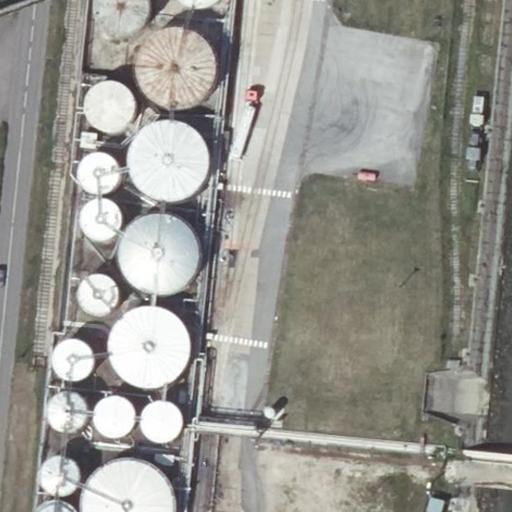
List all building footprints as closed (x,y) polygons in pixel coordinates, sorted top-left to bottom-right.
[(151,12),(152,7),(151,1),(150,0),(98,0),(98,1),(98,7),(98,12),(100,17),(102,22),(106,26),(110,29),(114,31),(119,33),(125,34),(130,33),(135,32),(140,29),(144,26),(147,22),(150,17),(151,12)] [(180,0),(181,1),(185,4),(189,7),(194,9),(199,10),(204,10),(209,9),(214,7),(219,4),(222,1),(222,0),(180,0)] [(221,77),(222,70),(221,63),(219,56),(216,49),(212,43),(208,38),(202,34),(195,30),(189,28),(181,27),(174,28),(167,29),(161,32),(154,35),(149,40),(144,45),(141,52),(138,58),(137,65),(137,73),(138,80),(141,86),(144,93),(148,98),(154,103),(160,107),(166,110),(173,111),(181,112),(188,111),(195,109),(201,106),(207,101),(212,96),(216,90),(219,84),(221,77)] [(138,112),(138,107),(138,102),(136,98),(134,93),(131,89),(127,86),(122,84),(117,83),(112,82),(107,83),(103,85),(98,87),(95,91),(92,95),(90,99),(89,104),(89,109),(89,114),(91,119),(94,123),(98,127),(102,129),(107,131),(112,132),(117,132),(122,131),(126,128),(130,125),(134,122),(136,117),(138,112)] [(212,171),(212,164),(212,157),(210,150),(207,144),(203,138),(199,133),(193,129),(187,125),(180,123),(174,122),(167,122),(160,123),(153,125),(147,129),(141,133),(137,138),(133,144),(130,150),(128,157),(128,164),(128,171),(130,177),(133,184),(137,190),(141,195),(147,199),(153,202),(160,205),(167,206),(174,206),(180,205),(187,202),(193,199),(199,195),(203,190),(207,184),(210,177),(212,171)] [(120,178),(121,174),(120,170),(119,166),(117,162),(114,159),(111,157),(107,155),(103,154),(99,154),(95,155),(91,157),(87,159),(85,162),(83,166),(81,170),(81,174),(81,178),(82,182),(84,185),(87,189),(90,191),(94,193),(98,194),(102,194),(106,193),(110,191),(114,189),(117,186),(119,182),(120,178)] [(124,225),(125,220),(124,216),(123,212),(121,209),(118,206),(115,203),(112,201),(108,200),(104,200),(100,200),(96,201),(92,203),(89,206),(86,209),(84,213),(83,217),(83,221),(83,225),(85,229),(86,232),(89,235),(92,238),(96,240),(100,241),(104,241),(108,241),(112,240),(115,238),(119,235),(121,232),(123,228),(124,225)] [(134,289),(140,293),(147,296),(154,297),(161,298),(167,297),(174,295),(181,292),(186,289),(191,284),(196,278),(199,272),(201,265),(201,258),(201,251),(200,244),(197,238),(193,232),(189,227),(183,222),(177,219),(170,217),(163,215),(156,216),(149,217),(143,219),(137,223),(131,227),(127,232),(123,238),(121,245),(119,252),(119,259),(120,266),(122,272),(125,279),(129,284),(134,289)] [(86,284),(83,287),(82,290),(81,294),(81,298),(81,302),(83,306),(85,309),(87,312),(91,314),(94,316),(98,317),(102,317),(106,316),(109,315),(113,313),(116,310),(118,307),(120,303),(121,300),(121,296),(120,292),(119,288),(117,285),(114,282),(111,280),(107,278),(103,277),(100,277),(96,278),(92,279),(89,281),(86,284)] [(194,356),(194,348),(194,341),(192,334),(189,327),(184,321),(179,316),(173,312),(166,309),(159,307),(151,307),(144,308),(137,310),(130,314),(125,318),(120,324),(116,330),(113,337),(112,344),(112,352),(113,359),(116,366),(120,372),(124,378),(130,383),(137,386),(144,389),(151,390),(159,389),(166,388),(173,385),(179,381),(184,376),(189,370),(192,363),(194,356)] [(97,365),(98,361),(97,357),(96,354),(94,350),(92,347),(89,344),(85,342),(81,341),(77,341),(73,341),(69,342),(66,344),(63,347),(60,350),(58,354),(57,357),(57,361),(57,365),(58,369),(60,373),(63,376),(66,379),(69,380),(73,382),(77,382),(81,382),(85,380),(89,379),(92,376),(94,373),(96,369),(97,365)] [(88,416),(89,413),(88,409),(87,405),(85,402),(83,399),(79,396),(76,394),(72,393),(68,393),(64,394),(61,395),(57,397),(54,400),(52,403),(51,407),(50,410),(50,414),(51,418),(52,422),(54,425),(57,428),(61,430),(64,431),(68,432),(72,432),(76,431),(79,429),(83,427),(85,424),(87,420),(88,416)] [(135,422),(136,419),(135,415),(134,411),(132,408),(130,405),(127,402),(124,401),(120,400),(116,399),(112,400),(109,401),(105,403),(103,406),(100,409),(99,412),(98,416),(98,420),(99,424),(100,427),(102,430),(105,433),(108,435),(112,437),(116,437),(119,437),(123,436),(127,434),(130,432),(132,429),(134,426),(135,422)] [(183,428),(184,424),(184,420),(182,416),(181,412),(178,409),(175,407),(171,405),(167,404),(163,403),(159,404),(155,405),(152,407),(149,410),(147,413),(145,417),(144,421),(144,425),(145,429),(146,433),(149,436),(151,439),(155,441),(159,442),(163,443),(167,443),(171,442),(174,440),(177,438),(180,435),(182,431),(183,428)] [(81,482),(81,478),(81,474),(80,471),(78,467),(76,464),(72,462),(69,460),(65,459),(61,458),(57,459),(53,460),(50,462),(47,465),(45,468),(43,472),(42,476),(42,480),(43,484),(44,487),(47,491),(49,493),(53,495),(57,497),(60,498),(64,497),(68,496),(72,495),(75,492),(78,489),(80,486),(81,482)] [(173,511),(174,506),(173,499),(172,492),(169,486),(166,480),(161,474),(156,470),(150,466),(144,463),(137,462),(130,461),(123,462),(116,463),(110,466),(104,469),(98,474),(94,479),(90,485),(88,491),(86,498),(85,505),(86,511),(85,511),(173,511)] [(74,511),(71,508),(67,505),(63,504),(58,503),(53,503),(48,504),(44,507),(40,510),(38,511),(74,511)]
